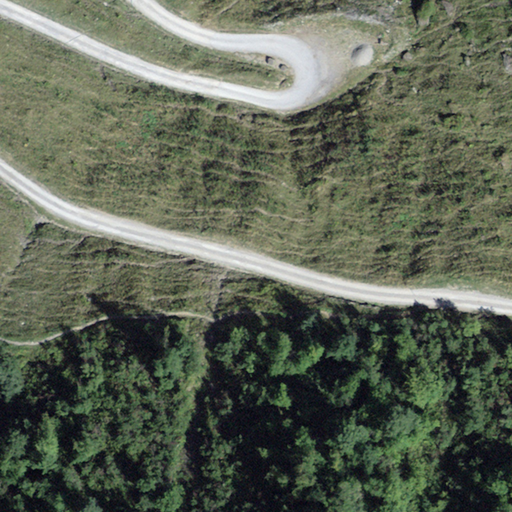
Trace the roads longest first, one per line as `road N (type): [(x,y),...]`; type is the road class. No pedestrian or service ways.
road 1 (track): [(0,163),(83,218),(336,287),(511,308)]
road 2 (track): [(145,0),(173,23),(217,39),(285,46),(304,78),(297,93),(277,98),(177,80),(0,5)]
